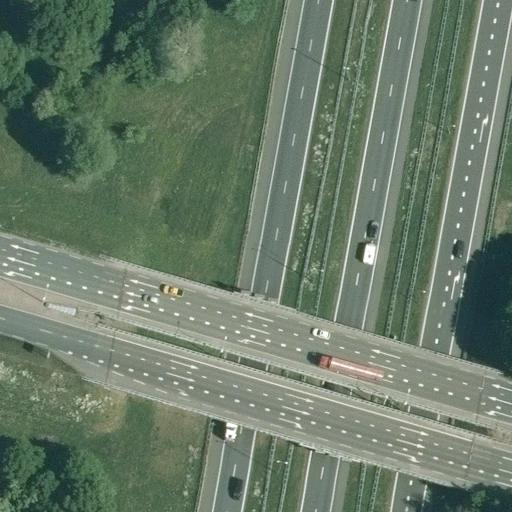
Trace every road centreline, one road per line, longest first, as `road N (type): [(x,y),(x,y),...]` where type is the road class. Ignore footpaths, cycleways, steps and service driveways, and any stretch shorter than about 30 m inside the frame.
road 1 (primary): [(0,318),(511,466)]
road 2 (primary): [(511,397),(0,249)]
road 3 (motorway): [(319,0),(226,511)]
road 4 (motorway): [(316,511),(408,0)]
road 5 (motorway): [(399,511),(489,0)]
